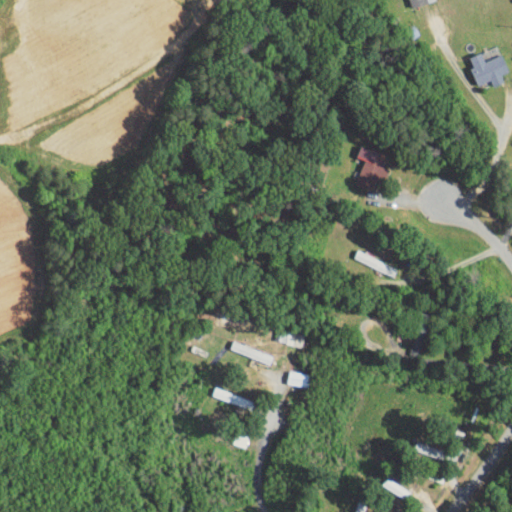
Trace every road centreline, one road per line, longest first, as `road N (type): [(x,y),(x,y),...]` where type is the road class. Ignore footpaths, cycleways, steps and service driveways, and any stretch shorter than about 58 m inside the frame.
road 1 (residential): [(453,511),(511,428),(498,245),(443,202)]
road 2 (residential): [(264,511),(255,477),(280,370)]
